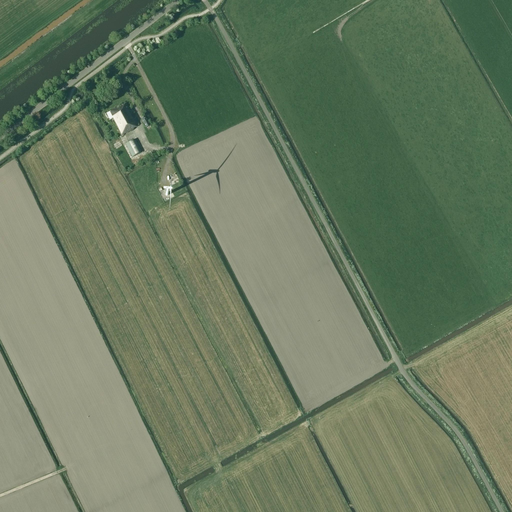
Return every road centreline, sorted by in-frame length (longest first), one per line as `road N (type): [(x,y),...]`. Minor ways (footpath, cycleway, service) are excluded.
road 1 (unclassified): [(499,511),(448,421),(397,364),(204,0)]
road 2 (tertiary): [(0,139),(179,0)]
